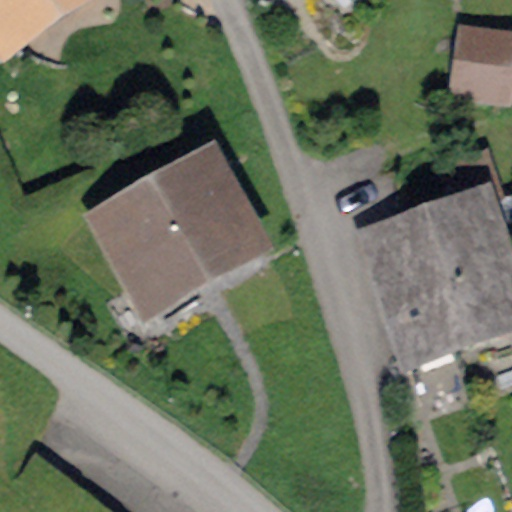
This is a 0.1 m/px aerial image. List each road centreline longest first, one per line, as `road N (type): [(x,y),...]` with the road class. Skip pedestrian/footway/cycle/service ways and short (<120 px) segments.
road 1 (residential): [(376,511),(377,404),(299,174),(224,0)]
road 2 (residential): [(258,511),(0,320)]
